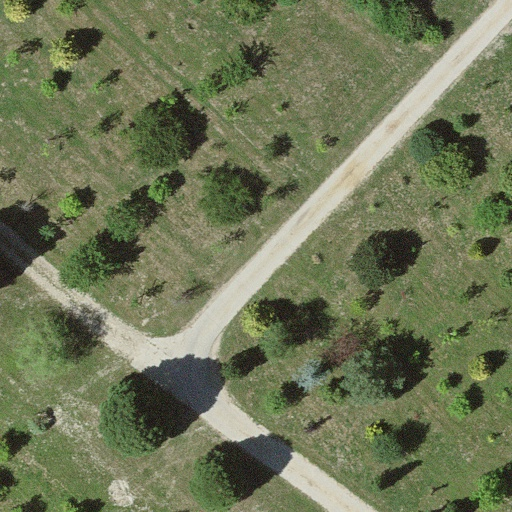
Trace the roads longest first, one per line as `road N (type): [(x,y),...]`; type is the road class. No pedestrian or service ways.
road 1 (track): [(510,0),(170,371),(0,239)]
road 2 (track): [(353,511),(170,371)]
